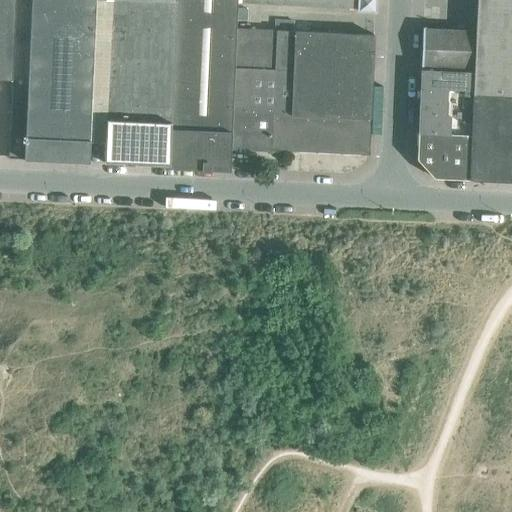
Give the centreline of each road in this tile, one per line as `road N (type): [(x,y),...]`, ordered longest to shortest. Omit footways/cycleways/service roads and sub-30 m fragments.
road 1 (unclassified): [(0,185),(389,203)]
road 2 (unclassified): [(389,203),(398,0)]
road 3 (unclassified): [(389,203),(511,208)]
